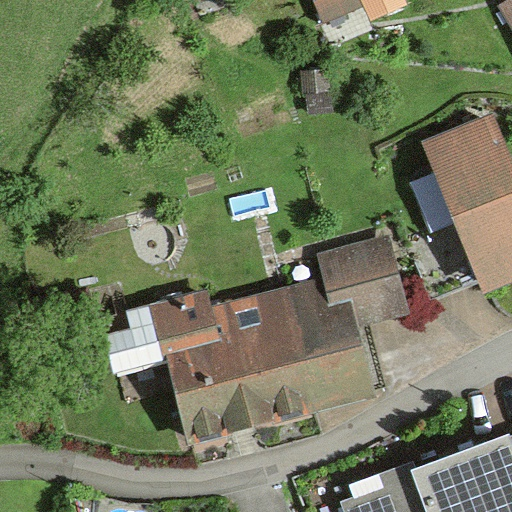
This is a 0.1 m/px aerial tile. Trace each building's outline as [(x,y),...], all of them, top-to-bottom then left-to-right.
[(511,0),(508,0),(496,8),(511,34),(511,0)] [(300,90),(322,92),(321,76),(300,74),(300,90)] [(482,287),(511,274),(511,189),(485,124),(425,148),(482,287)] [(361,319),(394,310),(378,245),(323,259),(330,283),(279,296),(285,319),(208,339),(202,315),(206,314),(202,297),(152,310),(185,441),(379,389),(361,319)] [(511,511),(511,462),(503,438),(409,473),(416,493),(423,511),(511,511)] [(423,511),(416,493),(404,497),(394,470),(346,487),(351,499),(337,504),(340,511),(423,511)]
